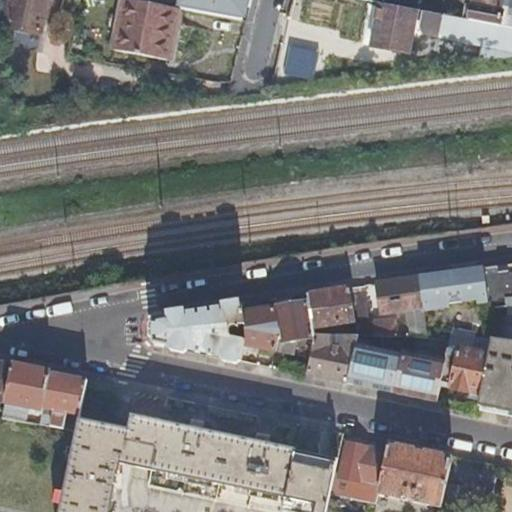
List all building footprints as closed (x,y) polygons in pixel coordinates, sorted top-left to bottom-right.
[(0,0),(0,33),(3,34),(5,23),(38,30),(44,6),(49,7),(50,0),(0,0)] [(63,0),(62,13),(76,16),(78,0),(63,0)] [(167,59),(177,6),(176,6),(145,0),(122,0),(113,48),(167,59)] [(179,0),(178,6),(240,18),(243,4),(248,5),(249,0),(179,0)] [(306,0),(303,14),(333,20),(337,0),(306,0)] [(477,60),(511,55),(511,25),(498,23),(461,16),(456,15),(419,8),(378,0),(369,44),(407,51),(414,18),(419,19),(418,22),(422,31),(437,34),(437,36),(445,37),(480,44),(478,59),(477,60)] [(420,0),(419,8),(456,15),(458,6),(427,0),(420,0)] [(503,0),(472,0),(470,12),(462,10),(461,16),(498,23),(503,0)] [(470,12),(472,0),(463,0),(462,10),(470,12)] [(452,61),(478,59),(480,44),(445,37),(440,60),(452,61)] [(325,81),(329,56),(314,52),(309,78),(325,81)] [(511,263),(484,267),(489,307),(502,306),(503,314),(511,313),(511,263)] [(489,307),(484,267),(419,275),(424,314),(489,307)] [(424,314),(419,275),(376,281),(381,312),(405,309),(407,320),(403,325),(395,325),(395,319),(373,320),(368,283),(349,286),(355,320),(357,335),(427,336),(424,314)] [(355,320),(349,286),(307,293),(309,301),(313,326),(355,320)] [(298,336),(315,333),(313,326),(309,301),(275,307),(279,332),(275,350),(294,354),(298,336)] [(157,343),(240,360),(243,344),(244,339),(233,337),(230,333),(230,330),(233,327),(245,325),(243,312),(241,304),(199,307),(160,309),(160,317),(157,343)] [(274,356),(275,350),(279,332),(275,307),(243,312),(245,325),(246,331),(244,339),(243,344),(259,347),(258,353),(274,356)] [(502,329),(492,330),(493,337),(504,339),(502,329)] [(307,374),(347,382),(356,343),(357,335),(315,333),(307,374)] [(511,340),(504,339),(493,337),(490,353),(482,392),(479,404),(511,411),(511,340)] [(347,382),(394,392),(402,352),(356,343),(347,382)] [(469,390),(482,392),(490,353),(459,347),(459,350),(447,348),(445,358),(440,385),(468,390),(469,390)] [(394,392),(436,401),(440,385),(445,358),(403,350),(402,352),(394,392)] [(0,401),(7,402),(15,363),(0,359),(0,401)] [(43,414),(51,370),(15,363),(7,402),(4,417),(26,421),(29,407),(38,408),(37,413),(43,414)] [(80,416),(88,378),(51,370),(43,414),(41,424),(64,428),(67,414),(80,416)] [(148,484),(280,511),(282,511),(294,453),(295,448),(270,443),(257,440),(204,429),(192,426),(132,414),(129,429),(79,418),(77,431),(60,511),(110,511),(116,487),(123,488),(122,473),(119,473),(121,462),(151,469),(148,484)] [(192,426),(204,429),(205,421),(193,419),(192,426)] [(257,440),(270,443),(271,436),(258,433),(257,440)] [(376,480),(382,449),(347,442),(340,473),(335,472),(330,493),(376,503),(378,493),(381,481),(376,480)] [(442,506),(452,455),(389,442),(381,481),(378,493),(407,499),(409,488),(415,489),(413,500),(442,506)] [(326,511),(330,493),(335,472),(337,462),(294,453),(282,511),(326,511)] [(460,511),(466,487),(470,487),(476,460),(452,455),(442,506),(440,511),(460,511)] [(492,492),(498,465),(476,460),(470,487),(492,492)] [(407,499),(413,500),(415,489),(409,488),(407,499)]
